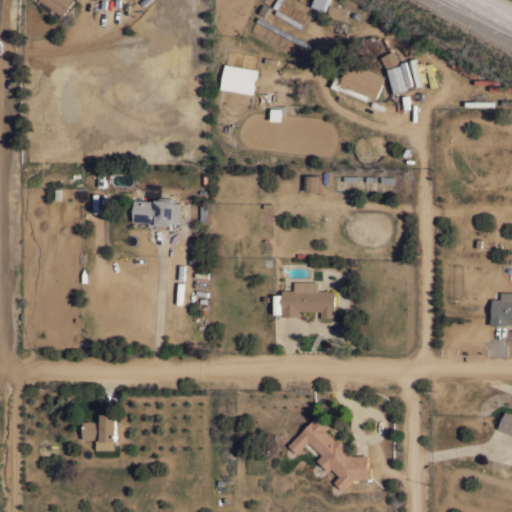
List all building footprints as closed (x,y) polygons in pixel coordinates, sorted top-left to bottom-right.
[(74,0),(61,19),(37,2),(34,0),(74,0)] [(348,8),(345,20),(327,16),(330,4),(348,8)] [(312,44),(310,48),(257,20),(260,16),(312,44)] [(399,62),(387,69),(381,56),(393,50),(399,62)] [(258,69),(253,94),(221,88),(225,63),(258,69)] [(384,75),(382,83),(376,99),(369,96),(367,100),(332,86),(336,74),(343,77),(347,68),(352,70),(358,63),(367,67),(367,69),(384,75)] [(387,69),(394,93),(407,90),(400,65),(387,69)] [(320,191),(305,191),(305,174),(320,175),(320,191)] [(179,223),(173,223),(173,225),(171,225),(170,229),(153,228),(153,221),(133,220),(135,199),(155,200),(155,198),(174,200),(174,202),(181,202),(179,223)] [(318,281),(318,290),(335,290),(335,316),(321,316),(321,310),(300,310),(300,316),(282,316),(283,289),(295,289),(295,281),(318,281)] [(511,291),(511,323),(508,323),(508,325),(491,324),(491,316),(492,316),(492,298),(501,298),(501,291),(511,291)] [(511,413),(511,433),(498,428),(505,410),(511,413)] [(97,449),(97,438),(89,438),(89,439),(86,439),(86,438),(83,438),(83,421),(88,421),(88,420),(92,420),(92,421),(101,421),(101,413),(117,413),(117,440),(115,440),(115,449),(97,449)] [(368,454),(369,466),(372,466),(372,478),(354,479),(344,489),(335,481),(340,475),(332,467),(329,470),(318,459),(323,454),(309,441),(298,452),(289,444),(312,420),(311,420),(317,414),(330,426),(326,430),(336,439),(338,437),(346,445),(345,447),(353,455),(368,454)]
